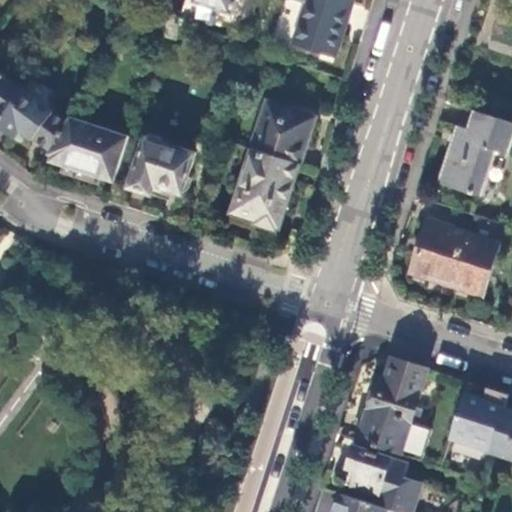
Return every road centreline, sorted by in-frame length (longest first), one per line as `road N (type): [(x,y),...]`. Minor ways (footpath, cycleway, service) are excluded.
road 1 (residential): [(331,303),(27,204),(0,183)]
road 2 (residential): [(331,303),(425,0)]
road 3 (residential): [(265,511),(331,303)]
road 4 (residential): [(331,303),(511,362)]
